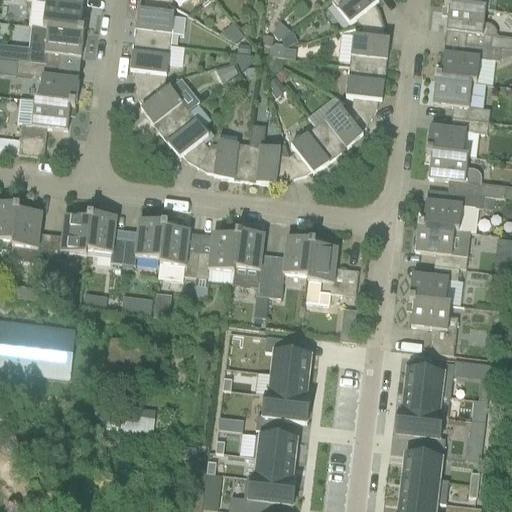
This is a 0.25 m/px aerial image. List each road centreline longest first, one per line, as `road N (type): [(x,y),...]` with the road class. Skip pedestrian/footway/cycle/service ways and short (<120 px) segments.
road 1 (residential): [(384,228),(91,191)]
road 2 (residential): [(352,511),(384,228)]
road 3 (residential): [(384,228),(415,0)]
road 4 (residential): [(91,191),(110,0)]
